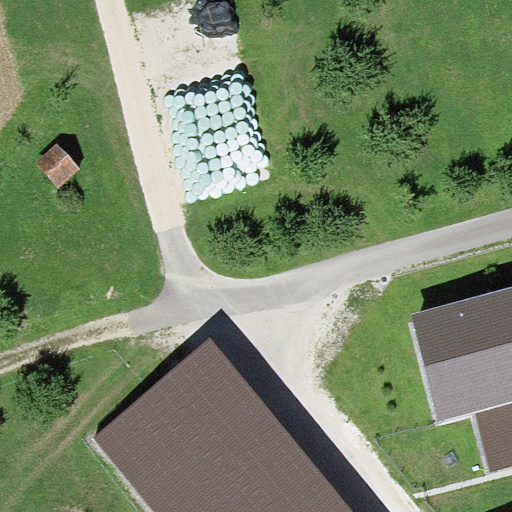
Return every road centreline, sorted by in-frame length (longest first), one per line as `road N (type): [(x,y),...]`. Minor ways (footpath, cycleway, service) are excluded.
road 1 (residential): [(511,218),(187,317)]
road 2 (track): [(105,0),(187,317)]
road 3 (track): [(0,361),(187,317)]
